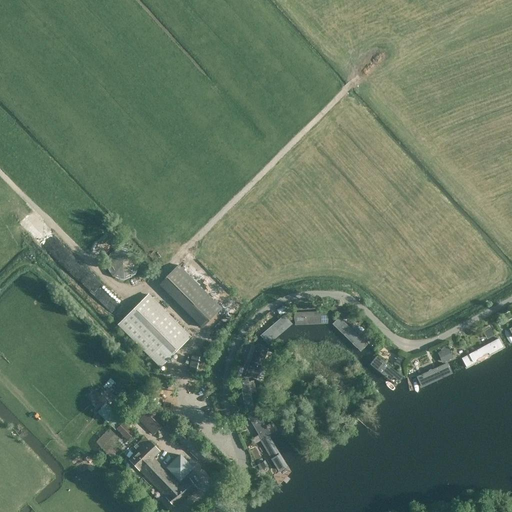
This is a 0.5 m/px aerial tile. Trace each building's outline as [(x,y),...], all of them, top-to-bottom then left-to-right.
[(135,265),(135,263),(134,260),(133,257),(131,255),(129,253),(126,252),(123,252),(121,252),(119,252),(116,253),(114,254),(112,256),(110,257),(109,260),(108,262),(108,265),(108,268),(109,270),(110,273),(112,275),(114,276),(117,278),(119,279),(122,279),(124,279),(127,278),(130,276),(132,275),(133,273),(135,270),(135,268),(135,265)] [(179,266),(160,287),(203,331),(223,309),(179,266)] [(119,324),(162,367),(190,339),(148,296),(119,324)] [(345,308),(339,314),(343,319),(349,312),(345,308)] [(262,338),(269,346),(292,326),(283,317),(262,338)] [(293,318),(294,327),(327,326),(327,317),(293,318)] [(338,319),(330,326),(359,352),(366,345),(338,319)] [(490,327),(482,331),(487,340),(494,335),(490,327)] [(460,360),(465,369),(502,351),(497,340),(460,360)] [(447,345),(440,348),(441,351),(437,353),(443,363),(453,358),(447,345)] [(246,375),(255,379),(269,349),(258,346),(246,375)] [(207,360),(192,356),(188,375),(202,379),(207,360)] [(379,360),(371,367),(396,390),(403,384),(379,360)] [(446,365),(416,378),(422,390),(455,375),(452,376),(446,365)] [(249,409),(257,407),(254,382),(245,383),(249,409)] [(154,435),(168,421),(146,400),(132,415),(154,435)] [(251,412),(264,440),(272,435),(260,410),(251,412)] [(129,441),(135,434),(124,424),(118,430),(129,441)] [(181,428),(173,436),(200,462),(208,454),(181,428)] [(130,461),(164,496),(178,485),(154,459),(160,452),(150,442),(149,443),(145,438),(134,448),(138,453),(130,461)] [(275,445),(267,448),(280,479),(290,475),(275,445)] [(180,456),(168,469),(181,482),(193,469),(180,456)] [(178,485),(164,496),(174,506),(197,489),(190,480),(180,487),(178,485)]
